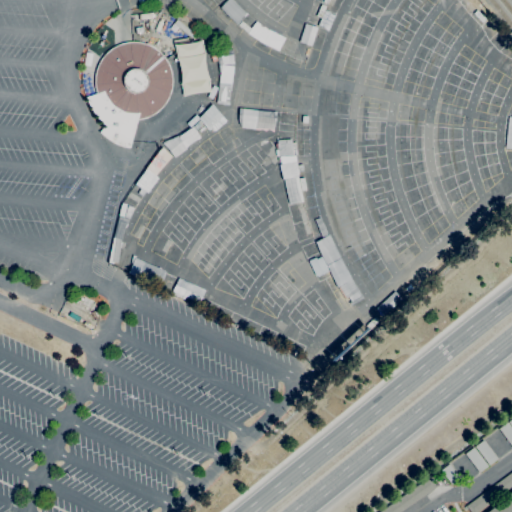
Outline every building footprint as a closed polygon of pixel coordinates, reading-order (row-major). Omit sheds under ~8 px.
[(237,24),(219,7),(226,0),(232,0),(246,13),(237,24)] [(325,10),(335,15),(328,30),(317,25),(325,10)] [(139,20),(138,14),(154,12),(154,18),(139,20)] [(174,23),(177,19),(197,35),(193,39),(174,23)] [(160,32),(155,30),(159,21),(160,21),(161,20),(163,20),(162,22),(163,22),(160,32)] [(311,46),(306,44),(306,43),(299,40),(304,25),(316,29),(311,46)] [(203,52),(201,40),(175,45),(177,57),(203,52)] [(153,115),(152,115),(152,116),(151,116),(150,116),(150,117),(149,117),(148,117),(147,118),(146,118),(145,118),(144,119),(143,119),(142,119),(141,119),(141,120),(140,120),(139,120),(138,120),(137,120),(129,148),(128,148),(128,147),(127,147),(126,147),(125,147),(124,147),(123,147),(123,146),(122,146),(121,146),(120,146),(119,145),(118,145),(117,145),(117,144),(116,144),(115,144),(114,143),(113,143),(112,142),(111,142),(111,141),(110,141),(109,141),(109,140),(108,140),(107,139),(106,139),(106,138),(105,138),(105,137),(104,137),(104,136),(103,136),(103,135),(102,135),(101,134),(100,133),(100,132),(99,132),(104,126),(104,125),(103,125),(103,124),(102,124),(102,123),(101,123),(101,122),(100,122),(100,121),(99,121),(99,120),(98,120),(98,119),(97,119),(97,118),(96,118),(96,117),(96,116),(95,116),(95,115),(94,115),(94,114),(93,113),(93,112),(92,112),(92,111),(92,110),(91,110),(91,109),(91,108),(90,108),(90,107),(89,106),(89,105),(88,104),(88,103),(88,102),(87,102),(87,101),(87,100),(87,99),(86,99),(86,98),(86,97),(96,93),(96,92),(96,91),(95,91),(95,90),(95,89),(95,88),(95,87),(94,87),(94,86),(94,85),(94,84),(94,83),(94,82),(94,81),(94,80),(94,79),(94,78),(94,77),(94,76),(94,75),(95,75),(95,74),(95,73),(95,72),(95,71),(95,70),(96,70),(96,69),(96,68),(96,67),(97,67),(97,66),(97,65),(98,65),(98,64),(98,63),(99,62),(99,61),(100,61),(100,60),(100,59),(101,59),(101,58),(102,58),(102,57),(103,56),(103,55),(104,55),(104,54),(105,54),(105,53),(106,53),(106,52),(107,52),(107,51),(108,51),(108,50),(109,50),(110,49),(111,49),(111,48),(112,48),(113,47),(114,47),(114,46),(115,46),(116,46),(116,45),(117,45),(118,45),(118,44),(119,44),(120,44),(121,43),(122,43),(123,43),(124,43),(124,42),(125,42),(126,42),(127,42),(128,42),(129,42),(130,42),(131,41),(132,41),(133,41),(134,41),(135,41),(136,41),(136,42),(137,42),(138,42),(139,42),(140,42),(141,42),(142,42),(143,43),(144,43),(145,43),(146,43),(147,42),(156,47),(156,48),(157,48),(156,49),(157,49),(157,50),(158,50),(158,51),(159,51),(159,52),(160,52),(161,53),(162,54),(163,55),(166,52),(168,54),(164,57),(165,57),(165,58),(166,58),(166,59),(166,60),(167,60),(167,61),(168,62),(168,63),(169,64),(169,65),(169,66),(170,66),(170,67),(170,68),(171,69),(171,70),(171,71),(171,72),(172,73),(172,74),(172,75),(172,76),(172,77),(172,78),(172,79),(172,80),(172,81),(172,82),(172,83),(172,84),(172,85),(172,86),(172,87),(172,88),(172,89),(171,90),(171,91),(171,92),(171,93),(170,94),(170,95),(170,96),(169,96),(169,97),(169,98),(168,99),(168,100),(167,100),(167,101),(167,102),(166,102),(166,103),(166,104),(165,104),(165,105),(164,105),(164,106),(163,106),(163,107),(162,108),(161,109),(161,110),(160,110),(159,111),(158,111),(158,112),(157,112),(157,113),(156,113),(155,114),(154,114),(154,115),(153,115)] [(90,66),(83,64),(86,52),(92,53),(90,66)] [(179,83),(175,57),(177,57),(203,52),(205,52),(210,78),(208,78),(181,83),(179,83)] [(231,53),(219,52),(218,103),(230,103),(231,53)] [(181,83),(183,95),(210,91),(208,78),(181,83)] [(212,99),(207,97),(213,85),(218,88),(212,99)] [(173,155),(172,153),(171,153),(169,150),(165,144),(175,137),(176,138),(193,125),(193,124),(203,117),(201,115),(205,112),(204,110),(212,104),(224,119),(201,135),(184,148),(183,147),(173,155)] [(274,129),(274,110),(238,109),(238,128),(274,129)] [(295,127),(280,125),(282,112),(297,114),(295,127)] [(275,156),(291,155),(290,139),(275,139),(275,156)] [(154,176),(146,168),(153,161),(152,160),(154,158),(153,158),(162,148),(171,157),(154,176)] [(348,163),(347,149),(332,150),(332,164),(348,163)] [(298,202),(292,177),(298,176),(298,178),(301,178),(300,173),(299,173),(297,161),(309,159),(311,172),(312,171),(316,194),(302,197),(303,201),(298,202)] [(297,176),(295,161),(278,164),(281,179),(297,176)] [(283,185),(292,223),(306,219),(296,182),(283,185)] [(138,202),(127,196),(130,191),(141,198),(138,202)] [(121,236),(113,233),(120,216),(128,219),(121,236)] [(351,306),(339,288),(338,288),(331,275),(319,280),(316,275),(307,258),(320,253),(315,241),(328,235),(339,257),(352,280),(351,281),(362,299),(351,306)] [(113,263),(108,262),(113,237),(121,239),(117,262),(113,261),(113,263)] [(200,306),(128,273),(134,258),(179,278),(193,284),(207,290),(200,306)] [(78,322),(68,315),(70,312),(81,318),(78,322)] [(90,328),(83,324),(85,320),(92,324),(90,328)] [(511,446),(499,428),(508,422),(511,427),(511,446)] [(498,459),(490,465),(475,446),(484,440),(498,459)] [(488,466),(480,472),(466,453),(474,447),(488,466)] [(452,484),(441,470),(450,464),(461,477),(452,484)] [(511,486),(477,511),(471,511),(466,505),(511,471),(511,486)] [(401,511),(380,511),(430,477),(437,487),(401,511)] [(511,511),(487,511),(506,497),(507,498),(510,495),(509,494),(511,491),(511,511)]
